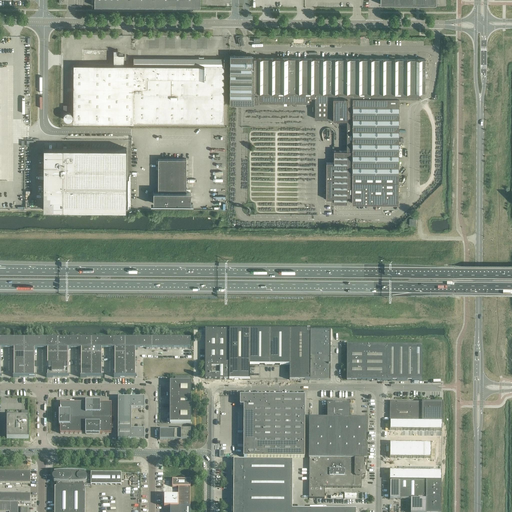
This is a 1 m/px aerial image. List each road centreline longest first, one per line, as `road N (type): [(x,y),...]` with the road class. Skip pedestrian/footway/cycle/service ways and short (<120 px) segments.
road 1 (motorway): [(511,275),(4,271)]
road 2 (motorway): [(0,282),(495,285)]
road 3 (unclassified): [(43,21),(475,25)]
road 4 (tertiary): [(479,106),(478,386)]
road 5 (unclassified): [(131,132),(48,130),(43,21)]
road 6 (unclassified): [(211,452),(212,388),(333,387)]
road 7 (unknown): [(309,124),(304,108),(248,109),(244,120),(306,124)]
road 8 (unknown): [(130,44),(84,44),(69,55),(62,132)]
road 9 (tertiary): [(478,386),(477,511)]
road 10 (unclassified): [(379,511),(380,388)]
